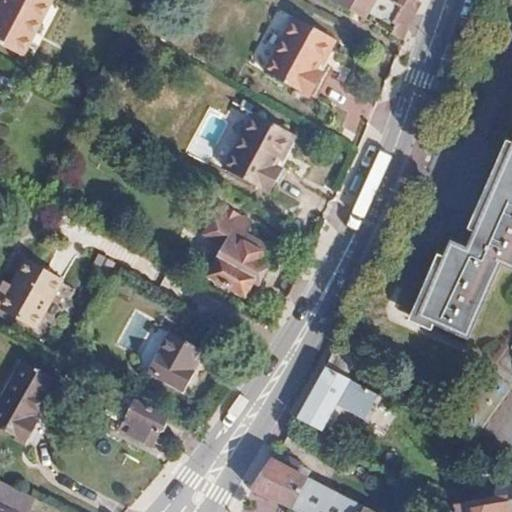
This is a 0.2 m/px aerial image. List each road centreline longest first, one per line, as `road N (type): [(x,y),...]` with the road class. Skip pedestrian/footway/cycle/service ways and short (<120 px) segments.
road 1 (primary): [(451,0),(320,299)]
road 2 (primary): [(320,299),(168,511)]
road 3 (primary): [(211,511),(291,370),(320,299)]
